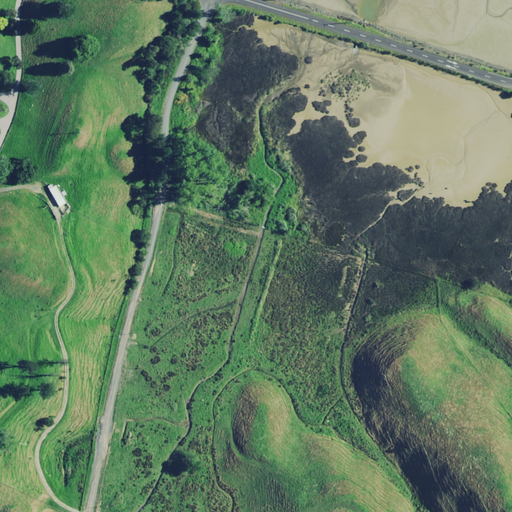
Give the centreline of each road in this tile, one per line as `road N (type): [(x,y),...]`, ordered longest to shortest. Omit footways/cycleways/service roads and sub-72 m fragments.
road 1 (unclassified): [(89,511),(162,198),(169,101),(210,0)]
road 2 (unclassified): [(250,0),(511,82)]
